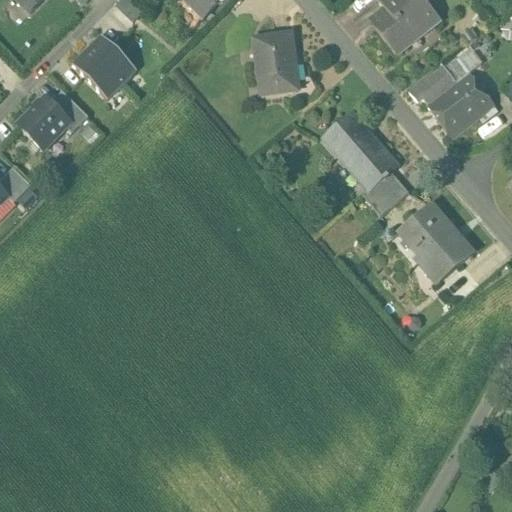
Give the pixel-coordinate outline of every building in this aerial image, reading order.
[(13,0),(29,15),(43,0),(13,0)] [(185,0),(205,19),(224,0),(185,0)] [(421,0),(377,0),(376,1),(392,21),(376,33),(395,58),(440,23),(421,0)] [(290,37),(254,42),(262,98),(297,93),(290,37)] [(102,39),(72,68),(108,103),(137,74),(102,39)] [(458,60),(433,77),(432,76),(408,94),(418,105),(423,101),(427,107),(468,75),(458,60)] [(427,107),(426,108),(452,142),(494,108),(468,75),(427,107)] [(88,120),(62,95),(51,106),(71,126),(67,130),(72,136),(88,120)] [(45,101),(17,129),(43,154),(67,130),(71,126),(51,106),(45,101)] [(398,169),(352,117),(354,116),(353,115),(321,142),(367,196),(363,199),(372,209),(396,189),(388,179),(400,169),(399,168),(398,169)] [(13,172),(0,185),(0,192),(8,201),(13,206),(30,189),(13,172)] [(396,189),(372,209),(381,220),(405,200),(396,189)] [(473,257),(431,209),(399,237),(419,260),(415,262),(437,287),(473,257)]
